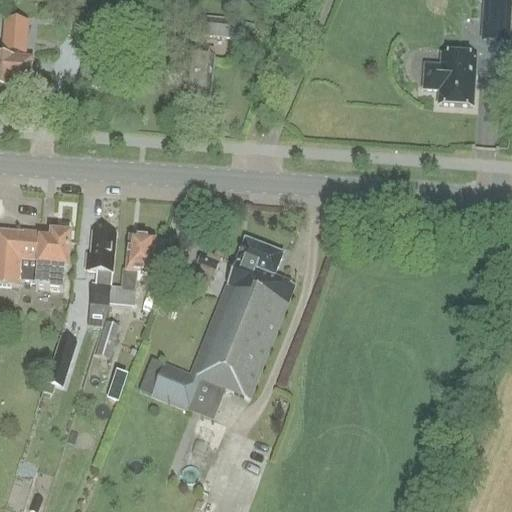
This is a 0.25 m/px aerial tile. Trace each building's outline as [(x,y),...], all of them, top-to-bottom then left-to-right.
[(510,20),(510,0),(485,0),(484,18),(510,20)] [(233,41),(235,22),(203,19),(201,38),(233,41)] [(31,88),(33,61),(18,59),(22,25),(7,24),(4,58),(0,57),(0,91),(10,92),(10,86),(31,88)] [(209,103),(213,60),(212,60),(213,51),(188,48),(187,64),(183,67),(182,75),(185,79),(183,103),(187,107),(198,109),(198,108),(202,105),(203,105),(203,102),(209,103)] [(473,109),(476,59),(442,57),(441,69),(425,68),(424,92),(440,93),(439,107),(473,109)] [(0,287),(19,289),(19,285),(35,286),(35,292),(64,294),(66,270),(67,270),(70,237),(67,236),(67,233),(55,232),(54,235),(51,235),(51,236),(23,234),(23,236),(0,233),(0,287)] [(113,275),(116,238),(93,236),(91,257),(87,257),(86,273),(99,274),(98,285),(111,286),(112,275),(113,275)] [(123,272),(121,290),(114,289),(113,297),(109,309),(110,309),(110,307),(130,309),(132,295),(135,295),(137,275),(152,276),(156,241),(129,239),(126,272),(123,272)] [(249,402),(295,287),(274,279),(283,257),(245,242),(191,378),(152,362),(139,393),(187,413),(200,382),(249,402)] [(216,274),(220,265),(207,259),(203,268),(216,274)] [(113,297),(114,289),(92,287),(90,307),(109,309),(113,297)] [(109,362),(119,329),(107,326),(97,358),(109,362)] [(122,368),(132,371),(140,344),(130,341),(122,368)] [(79,347),(64,342),(50,388),(65,393),(79,347)] [(50,414),(52,404),(44,403),(42,412),(50,414)] [(35,466),(48,470),(51,459),(38,455),(35,466)]
